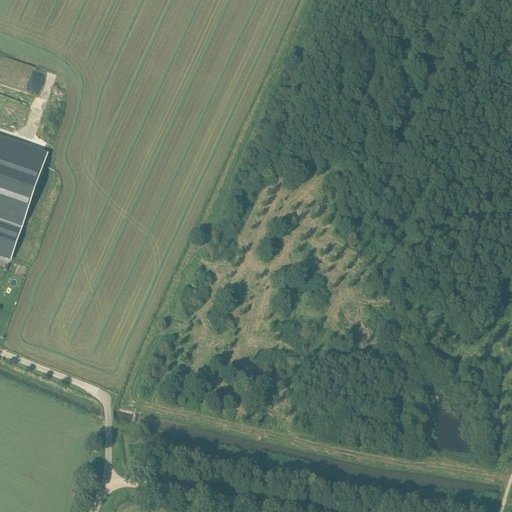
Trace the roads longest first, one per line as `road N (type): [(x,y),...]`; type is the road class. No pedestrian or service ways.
road 1 (unclassified): [(102,490),(105,403),(0,354)]
road 2 (unclassified): [(280,511),(135,485),(102,490)]
